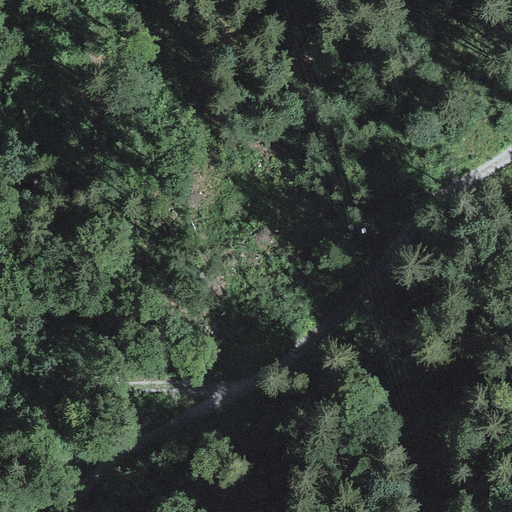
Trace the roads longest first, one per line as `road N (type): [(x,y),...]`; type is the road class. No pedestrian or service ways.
road 1 (track): [(83,494),(128,449),(287,361),(326,327),(421,212),(511,148)]
road 2 (track): [(216,398),(166,385),(0,386)]
